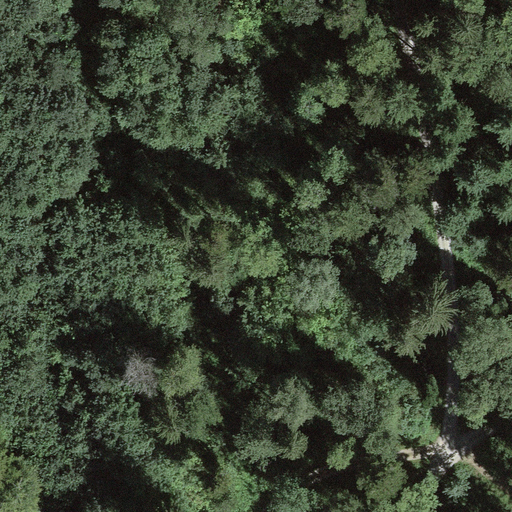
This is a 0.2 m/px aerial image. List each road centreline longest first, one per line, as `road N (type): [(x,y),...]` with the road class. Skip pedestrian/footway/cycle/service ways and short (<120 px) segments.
road 1 (track): [(511,502),(456,449),(453,334),(432,167),(397,0)]
road 2 (track): [(274,511),(310,474),(376,453),(442,455)]
road 3 (track): [(415,511),(442,455),(511,414)]
